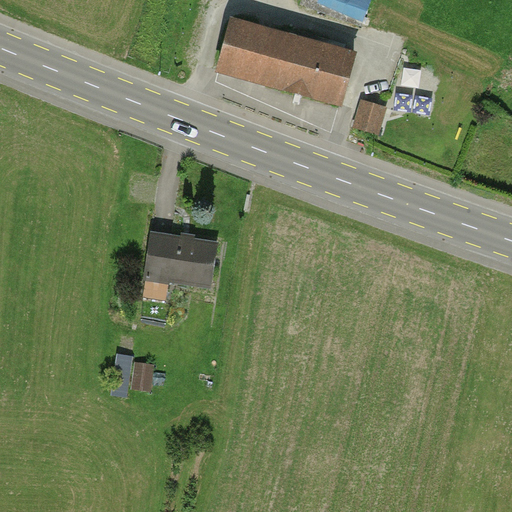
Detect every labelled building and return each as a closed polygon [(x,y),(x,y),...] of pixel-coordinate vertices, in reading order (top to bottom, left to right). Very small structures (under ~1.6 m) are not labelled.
[(368,0),(303,0),(302,3),(362,24),(370,1),(368,0)] [(236,17),(220,70),(341,105),(356,52),(236,17)] [(386,109),(363,102),(356,127),(378,134),(386,109)] [(216,244),(154,235),(148,276),(209,286),(216,244)] [(129,394),(136,356),(121,354),(114,392),(129,394)]
